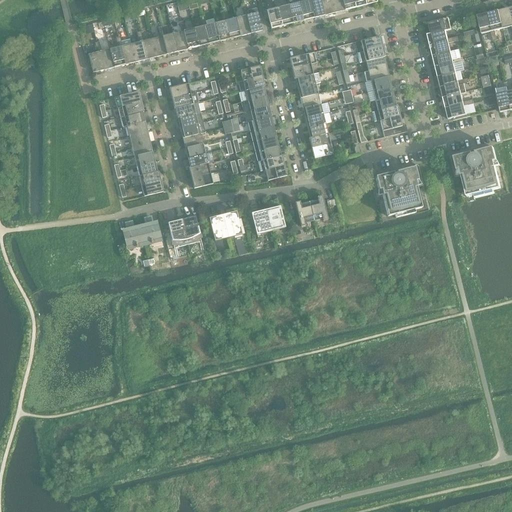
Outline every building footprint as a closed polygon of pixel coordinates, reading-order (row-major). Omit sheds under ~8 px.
[(295,0),(296,4),(288,6),(292,24),(303,21),(298,3),(301,2),(299,0),(295,0)] [(299,0),(301,2),(298,3),(303,21),(313,19),(308,0),(299,0)] [(308,0),(313,19),(324,16),(319,0),(308,0)] [(319,0),(324,16),(334,13),(331,0),(319,0)] [(331,0),(334,13),(345,11),(342,0),(331,0)] [(342,0),(345,11),(355,8),(353,0),(342,0)] [(353,0),(355,8),(366,6),(364,0),(353,0)] [(275,9),(263,12),(265,19),(268,18),(271,29),(282,26),(277,8),(280,8),(278,3),(274,4),(275,9)] [(280,8),(277,8),(282,26),(292,24),(288,6),(280,8)] [(511,27),(511,26),(511,21),(509,8),(504,9),(498,11),(503,29),(511,27)] [(246,16),(248,15),(247,11),(243,12),(244,16),(235,19),(240,37),(250,34),(246,16)] [(496,36),(494,31),(503,29),(498,11),(492,12),(488,13),(492,32),(490,32),(491,37),(496,36)] [(246,16),(250,34),(261,31),(259,21),(262,20),(260,12),(248,15),(246,16)] [(483,14),(477,16),(481,34),(490,32),(492,32),(488,13),(483,14)] [(215,24),(213,18),(205,20),(204,16),(200,17),(201,22),(205,21),(206,26),(204,26),(209,45),(219,42),(214,24),(215,24)] [(229,39),(225,21),(227,21),(226,16),(222,17),(223,22),(215,24),(214,24),(219,42),(229,39)] [(227,21),(225,21),(229,39),(240,37),(235,19),(227,21)] [(445,31),(451,30),(448,19),(428,24),(431,34),(445,31)] [(205,21),(201,22),(202,27),(194,29),(198,47),(209,45),(204,26),(206,26),(205,21)] [(91,25),(84,27),(85,34),(93,32),(91,25)] [(181,32),(172,34),(177,52),(188,50),(183,32),(185,31),(184,26),(180,27),(181,32)] [(185,31),(183,32),(188,50),(198,47),(194,29),(185,31)] [(159,33),(160,37),(151,39),(156,58),(166,55),(162,37),(164,36),(163,31),(159,33)] [(427,35),(429,42),(428,42),(429,46),(448,41),(448,44),(453,42),(452,38),(447,39),(445,31),(431,34),(427,35)] [(164,36),(162,37),(166,55),(177,52),(172,34),(164,36)] [(478,35),(472,36),(474,43),(480,42),(478,35)] [(138,38),(139,43),(130,45),(135,63),(145,60),(141,42),(143,41),(142,37),(138,38)] [(379,37),(354,43),(357,53),(382,47),(379,37)] [(143,41),(141,42),(145,60),(156,58),(151,39),(143,41)] [(448,41),(429,46),(431,50),(432,56),(450,52),(448,44),(448,41)] [(121,42),(117,43),(118,48),(109,50),(114,68),(124,65),(120,47),(122,47),(121,42)] [(122,47),(120,47),(124,65),(135,63),(130,45),(122,47)] [(100,47),(96,48),(97,53),(84,56),(87,68),(91,67),(93,73),(104,71),(99,52),(101,52),(100,47)] [(382,47),(357,53),(359,64),(365,62),(383,57),(383,58),(384,58),(382,47)] [(482,47),(474,49),(476,57),(483,55),(482,47)] [(101,52),(99,52),(104,71),(114,68),(109,50),(101,52)] [(458,63),(457,59),(453,60),(450,52),(432,56),(434,63),(435,67),(453,62),(454,65),(458,63)] [(314,53),(289,59),(291,70),(311,65),(316,63),(314,53)] [(383,57),(365,62),(368,72),(386,67),(383,58),(383,57)] [(453,62),(435,67),(436,71),(437,77),(456,73),(454,65),(453,62)] [(295,79),(313,75),(311,65),(291,70),(294,80),(295,80),(295,79)] [(259,67),(240,71),(243,82),(262,77),(259,67)] [(368,72),(364,73),(366,83),(370,82),(388,77),(386,67),(368,72)] [(464,84),(463,80),(462,80),(460,72),(456,73),(437,77),(439,83),(439,84),(440,88),(458,83),(459,85),(464,84)] [(295,80),(297,89),(315,85),(319,84),(317,74),(313,75),(295,79),(295,80)] [(491,86),(489,76),(481,78),(483,88),(491,86)] [(262,77),(243,82),(238,83),(240,92),(245,91),(245,92),(263,87),(263,88),(264,87),(262,77)] [(388,77),(370,82),(372,92),(391,87),(388,77)] [(468,79),(463,80),(464,84),(459,85),(458,83),(440,88),(441,92),(443,98),(461,94),(466,93),(464,84),(469,83),(468,79)] [(188,84),(169,89),(171,99),(190,95),(188,84)] [(315,85),(297,89),(300,99),(318,95),(315,85)] [(245,91),(240,92),(243,102),(243,103),(266,97),(263,88),(263,87),(245,92),(245,91)] [(391,87),(372,92),(375,101),(393,97),(391,87)] [(508,87),(504,88),(496,90),(496,89),(495,89),(500,113),(507,111),(507,112),(511,111),(507,92),(509,92),(508,87)] [(138,92),(115,98),(118,108),(141,103),(138,92)] [(190,95),(171,99),(174,110),(175,109),(193,104),(199,103),(196,93),(190,95)] [(469,105),(468,101),(463,102),(461,94),(443,98),(444,104),(445,109),(463,104),(464,106),(468,106),(469,105)] [(318,95),(300,99),(302,109),(320,105),(318,95)] [(243,102),(240,103),(240,104),(241,103),(242,108),(245,109),(246,112),(268,107),(266,97),(243,103),(243,102)] [(393,97),(375,101),(377,111),(395,107),(395,106),(393,97)] [(142,113),(143,113),(141,103),(118,108),(120,118),(142,113)] [(193,104),(175,109),(177,119),(195,114),(193,104)] [(463,104),(445,109),(446,113),(448,120),(452,119),(453,121),(471,117),(468,106),(464,106),(463,104)] [(320,105),(302,109),(305,119),(323,115),(320,105)] [(377,111),(372,113),(374,123),(380,121),(399,117),(396,106),(395,106),(395,107),(377,111)] [(248,119),(248,122),(245,123),(248,123),(252,122),(271,117),(268,107),(246,112),(242,113),(243,114),(244,114),(245,118),(248,119)] [(142,113),(120,118),(122,128),(126,127),(145,123),(142,113)] [(195,114),(177,119),(180,129),(203,123),(200,113),(195,114)] [(323,115),(305,119),(307,129),(325,124),(323,115)] [(271,117),(252,122),(248,123),(250,132),(255,131),(273,127),(271,117)] [(407,132),(405,125),(401,126),(399,117),(380,121),(382,132),(384,138),(407,132)] [(145,123),(126,127),(129,137),(147,133),(145,123)] [(203,123),(180,129),(182,139),(200,134),(205,133),(203,123)] [(325,124),(307,129),(310,138),(310,139),(328,134),(325,124)] [(273,127),(255,131),(250,132),(252,143),(257,141),(275,137),(273,127)] [(147,133),(129,137),(131,147),(149,143),(147,133)] [(200,134),(182,139),(185,149),(203,144),(200,134)] [(310,138),(309,139),(311,149),(330,144),(328,134),(310,139),(310,138)] [(275,137),(257,141),(252,143),(255,152),(260,151),(278,147),(275,137)] [(149,143),(131,147),(134,157),(152,153),(149,143)] [(203,144),(185,149),(187,159),(205,154),(203,144)] [(330,144),(311,149),(314,159),(333,155),(330,144)] [(278,147),(260,151),(255,152),(257,162),(280,157),(280,156),(278,147)] [(450,158),(450,159),(455,178),(462,176),(467,197),(474,195),(475,199),(494,194),(494,191),(501,189),(494,162),(497,161),(493,148),(472,153),(455,158),(455,157),(454,157),(454,156),(453,156),(452,156),(451,157),(450,158)] [(152,153),(134,157),(136,167),(154,162),(152,153)] [(205,154),(187,159),(189,168),(190,169),(208,164),(205,154)] [(281,156),(280,156),(280,157),(257,162),(260,172),(265,171),(284,166),(281,156)] [(154,162),(136,167),(139,177),(158,172),(157,172),(154,162)] [(189,168),(188,168),(191,179),(210,174),(208,164),(190,169),(189,168)] [(413,167),(413,168),(402,171),(375,177),(378,191),(381,190),(384,202),(387,217),(394,215),(395,219),(415,214),(414,210),(421,208),(416,188),(423,186),(418,167),(418,166),(417,166),(416,165),(415,165),(414,166),(414,167),(413,167)] [(284,166),(265,171),(267,181),(286,177),(284,166)] [(158,172),(139,177),(141,187),(160,182),(158,172)] [(210,174),(191,179),(194,189),(213,184),(210,174)] [(160,182),(141,187),(144,197),(163,192),(160,182)] [(317,200),(309,202),(313,221),(322,218),(322,222),(327,220),(322,196),(317,198),(317,200)] [(305,226),(305,223),(313,221),(309,202),(300,204),(299,202),(294,203),(300,227),(305,226)] [(280,207),(265,210),(270,232),(285,228),(280,207)] [(265,210),(251,214),(256,235),(270,232),(265,210)] [(236,212),(222,215),(228,238),(241,235),(236,212)] [(222,215),(208,219),(214,242),(228,238),(222,215)] [(181,220),(187,245),(201,242),(195,217),(181,220)] [(181,220),(168,224),(174,249),(187,245),(181,220)] [(147,225),(139,226),(144,246),(152,244),(151,241),(159,239),(156,226),(154,226),(153,223),(151,224),(150,221),(146,223),(147,225)] [(126,230),(127,233),(125,233),(128,247),(135,245),(136,248),(144,246),(139,226),(132,228),(131,226),(127,227),(128,229),(126,230)]
